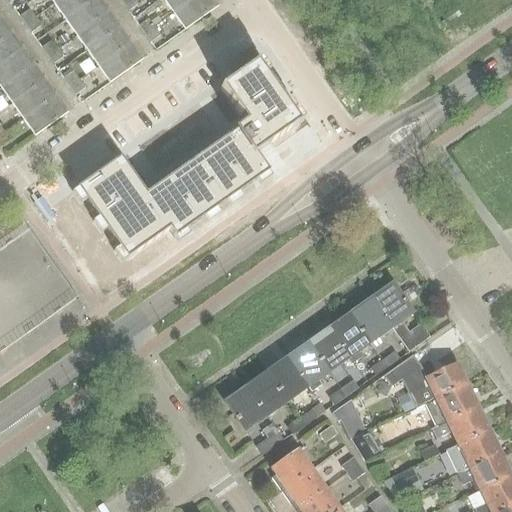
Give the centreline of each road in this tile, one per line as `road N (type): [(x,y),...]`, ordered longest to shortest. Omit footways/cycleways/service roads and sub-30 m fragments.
road 1 (residential): [(0,191),(258,9)]
road 2 (residential): [(511,368),(372,169)]
road 3 (residential): [(357,149),(258,9)]
road 4 (secondary): [(116,336),(251,239)]
road 5 (residential): [(211,469),(116,336)]
road 6 (secondary): [(0,417),(116,336)]
road 7 (secondary): [(251,239),(317,208),(372,169)]
road 8 (secondary): [(357,149),(251,239)]
